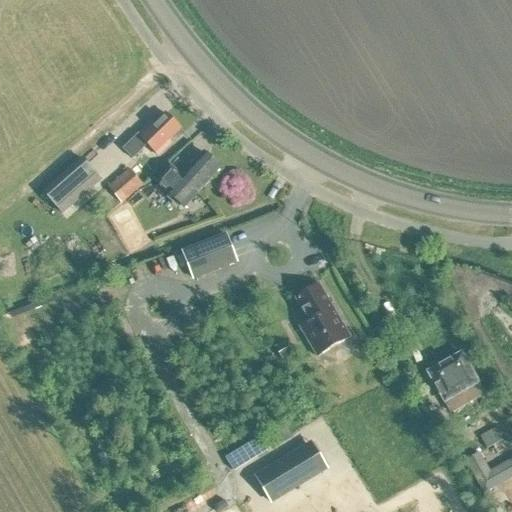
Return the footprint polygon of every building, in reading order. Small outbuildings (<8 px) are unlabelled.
[(137,136),(122,151),(132,161),(147,146),(158,157),(170,145),(167,142),(180,130),(164,115),(152,127),(149,124),(137,136)] [(220,169),(203,154),(182,177),(169,165),(154,182),(185,209),(220,169)] [(62,216),(101,181),(81,158),(42,193),(62,216)] [(121,204),(141,187),(129,171),(108,189),(121,204)] [(237,264),(226,234),(180,252),(192,281),(237,264)] [(351,339),(318,284),(293,299),(307,322),(297,328),(316,360),(351,339)] [(477,385),(461,355),(439,367),(437,364),(429,369),(431,372),(428,374),(444,403),(450,414),(483,395),(477,385)] [(489,446),(506,438),(501,426),(483,434),(489,446)] [(274,447),(296,438),(292,427),(270,436),(274,447)] [(328,471),(311,442),(253,477),(270,506),(328,471)] [(479,455),(465,462),(483,495),(511,479),(511,458),(489,472),(479,455)]
